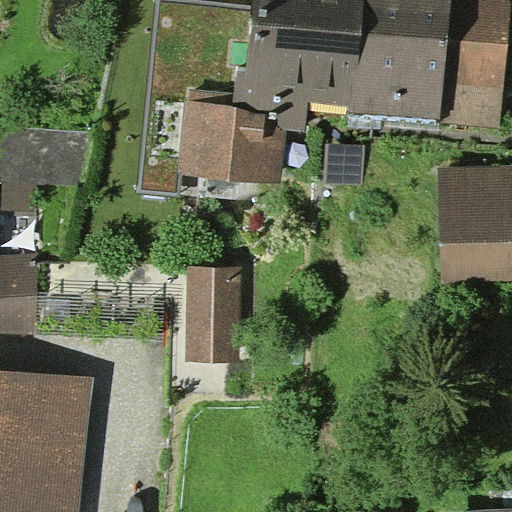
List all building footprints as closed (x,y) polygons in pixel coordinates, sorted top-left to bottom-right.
[(156,0),(138,191),(176,195),(178,173),(185,100),(232,105),(235,67),(245,68),(251,6),(185,0),(156,0)] [(308,101),(348,105),(357,0),(251,0),(251,6),(245,68),(235,67),(232,105),(185,100),(178,173),(204,176),(258,182),(280,184),(285,129),(305,131),(308,101)] [(357,0),(348,105),(347,110),(440,118),(449,0),(357,0)] [(449,0),(440,118),(440,123),(497,127),(507,1),(507,0),(449,0)] [(0,180),(4,181),(3,208),(36,210),(38,184),(86,186),(93,133),(0,123),(0,180)] [(363,144),(326,144),(325,185),(363,186),(363,144)] [(511,164),(440,166),(443,281),(511,279),(511,164)] [(256,198),(258,182),(204,176),(202,194),(256,198)] [(39,253),(0,254),(0,332),(36,334),(39,253)] [(188,266),(186,360),(239,361),(241,267),(188,266)] [(0,366),(0,511),(78,511),(94,376),(0,366)]
